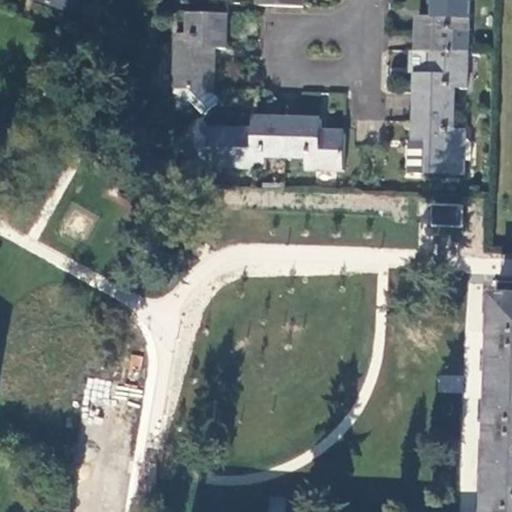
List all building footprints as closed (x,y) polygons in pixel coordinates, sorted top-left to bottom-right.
[(78,16),(83,0),(32,0),(33,0),(78,16)] [(262,0),(264,0),(263,8),(304,9),(303,0),(262,0)] [(418,18),(417,52),(434,53),(455,53),(455,33),(468,34),(469,0),(434,0),(434,19),(418,18)] [(226,52),(227,18),(190,17),(189,38),(177,37),(174,91),(173,98),(185,107),(190,104),(204,119),(220,103),(211,93),(212,51),(226,52)] [(416,74),(415,109),(453,110),(454,90),(467,91),(468,54),(455,53),(434,53),(433,75),(416,74)] [(453,110),(415,109),(415,122),(414,141),(414,143),(411,143),(410,148),(409,175),(464,177),(466,131),(452,130),(453,110)] [(286,158),(287,121),(253,120),(252,134),(211,133),(210,170),(265,172),(266,158),(286,158)] [(344,173),(345,140),(328,139),(321,139),(321,122),(302,121),(287,121),(286,158),(306,159),(306,172),(339,173),(344,173)] [(433,228),(462,229),(463,207),(434,205),(433,228)] [(511,283),(496,283),(493,372),(493,388),(511,388),(511,283)] [(511,388),(493,388),(490,460),(511,461),(511,388)] [(511,511),(511,461),(490,460),(487,511),(511,511)]
